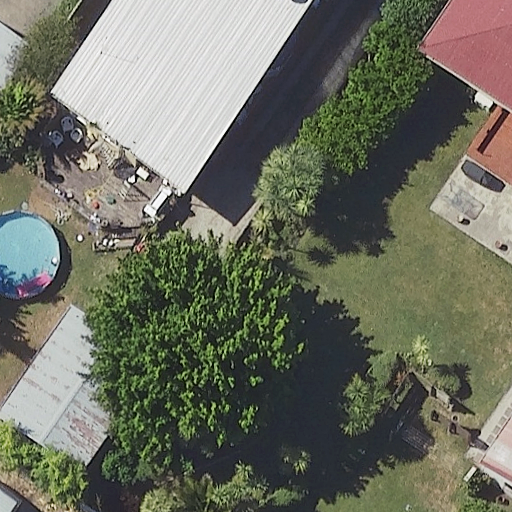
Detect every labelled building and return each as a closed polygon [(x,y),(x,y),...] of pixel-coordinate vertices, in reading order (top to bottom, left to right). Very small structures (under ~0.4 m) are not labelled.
[(349,0),(150,0),(66,121),(200,214),(349,0)] [(511,0),(490,0),(436,84),(511,133),(511,0)] [(0,139),(47,68),(0,37),(0,139)] [(168,383),(78,324),(2,439),(91,498),(168,383)] [(511,446),(489,480),(511,495),(511,446)] [(0,511),(24,511),(0,495),(0,511)]
